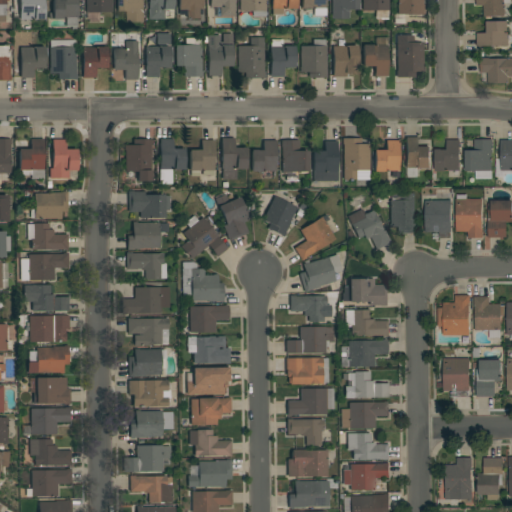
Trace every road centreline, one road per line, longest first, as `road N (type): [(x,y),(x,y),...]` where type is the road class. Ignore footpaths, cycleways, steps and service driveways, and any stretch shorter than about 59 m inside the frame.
road 1 (residential): [(0,113),(511,111)]
road 2 (residential): [(103,113),(100,511)]
road 3 (residential): [(262,269),(261,511)]
road 4 (residential): [(418,272),(420,511)]
